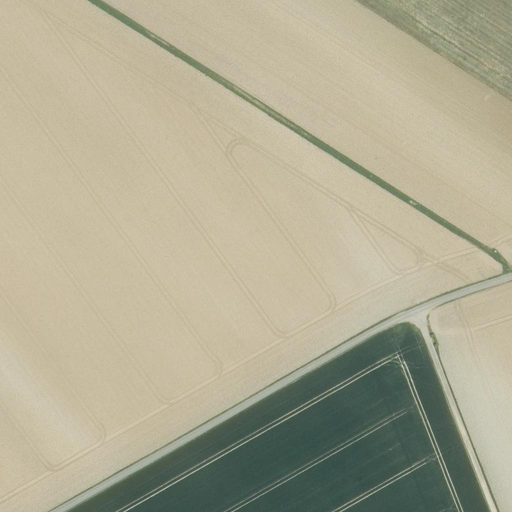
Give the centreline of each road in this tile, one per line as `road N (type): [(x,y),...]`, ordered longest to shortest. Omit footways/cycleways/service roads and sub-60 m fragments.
road 1 (unclassified): [(511,278),(386,324),(57,511)]
road 2 (track): [(511,264),(90,0)]
road 3 (track): [(418,311),(491,511)]
